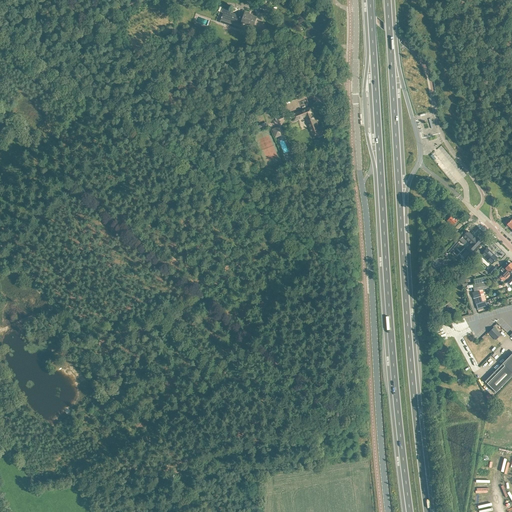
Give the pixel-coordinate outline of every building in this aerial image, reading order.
[(223,14),(220,23),(239,29),(241,22),(253,27),(256,17),(244,13),(243,17),(241,16),(240,20),(230,16),(231,12),(227,11),(228,8),(223,7),(221,13),(223,14)] [(291,115),(290,116),(291,119),(293,118),(294,118),(295,121),(295,120),(306,116),(310,128),(310,129),(311,129),(314,137),(316,136),(317,139),(324,136),(323,134),(324,133),(325,133),(322,126),(321,126),(322,127),(319,128),(318,127),(318,128),(317,125),(318,125),(317,123),(316,123),(313,116),(313,115),(310,107),(310,108),(305,110),(303,111),(303,110),(303,111),(291,115)] [(284,117),(281,111),(271,115),(274,120),(276,119),(277,120),(284,117)] [(280,126),(272,129),(275,138),(284,134),(280,126)] [(449,215),(445,218),(448,221),(447,221),(450,223),(449,224),(452,226),(452,225),(453,226),(453,225),(455,228),(459,224),(457,221),(452,216),(451,217),(449,215)] [(467,231),(459,240),(464,244),(467,241),(471,245),(470,246),(474,250),(481,242),(477,238),(476,239),(467,231)] [(487,249),(483,253),(482,254),(492,264),(497,258),(487,249)] [(440,258),(431,261),(433,270),(443,267),(440,258)] [(504,266),(501,270),(504,273),(499,278),(502,280),(511,269),(511,264),(511,263),(506,268),(504,266)] [(493,266),(488,271),(492,275),(497,270),(493,266)] [(511,276),(511,269),(502,280),(503,282),(506,279),(507,279),(511,275),(511,276)] [(489,288),(488,282),(473,285),(475,291),(489,288)] [(484,295),(481,296),(474,299),(476,304),(489,300),(482,302),(481,299),(485,298),(484,295)] [(491,305),(489,300),(476,304),(477,309),(486,307),(491,305)] [(496,339),(500,334),(494,328),(493,327),(489,332),(496,339)] [(511,376),(511,353),(485,381),(496,392),(511,376)]
